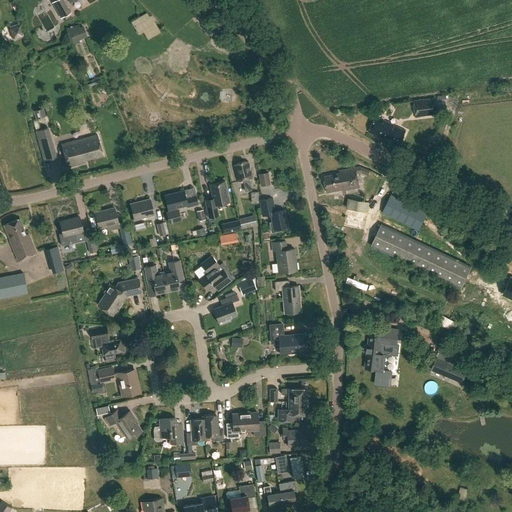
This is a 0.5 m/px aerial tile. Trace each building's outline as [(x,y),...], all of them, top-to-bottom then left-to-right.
[(70,13),(63,0),(55,0),(54,1),(63,17),(70,13)] [(83,24),(70,31),(76,43),(90,37),(83,24)] [(436,115),(434,98),(413,101),(416,117),(436,115)] [(46,116),(43,107),(33,110),(35,119),(46,116)] [(379,137),(380,134),(401,143),(406,131),(394,125),(375,116),(368,132),(379,137)] [(56,157),(48,127),(35,131),(43,160),(56,157)] [(67,167),(85,163),(84,160),(103,155),(98,135),(61,144),(67,167)] [(252,179),(248,161),(244,162),(244,161),(234,164),(233,165),(238,182),(243,181),(245,191),(251,190),(248,179),(252,179)] [(339,171),(340,174),(324,177),(327,193),(342,189),(342,191),(359,188),(355,168),(339,171)] [(269,185),(267,172),(257,174),(259,186),(269,185)] [(229,202),(224,181),(210,184),(213,198),(205,200),(209,217),(218,215),(216,204),(229,202)] [(185,198),(184,190),(164,195),(167,210),(168,210),(168,212),(165,212),(168,223),(180,220),(177,208),(186,205),(187,207),(199,204),(196,195),(185,198)] [(428,211),(391,194),(382,213),(419,231),(428,211)] [(369,202),(347,198),(342,227),(364,230),(369,202)] [(260,201),(262,213),(275,211),(273,199),(260,201)] [(153,215),(150,200),(130,205),(134,220),(153,215)] [(118,223),(114,209),(95,214),(99,229),(106,227),(107,231),(119,228),(123,244),(121,245),(123,252),(134,249),(133,242),(130,243),(125,221),(118,223)] [(205,219),(202,210),(196,211),(198,221),(205,219)] [(287,226),(284,210),(271,212),(274,228),(287,226)] [(257,226),(255,215),(238,219),(241,229),(257,226)] [(82,230),(79,217),(60,222),(64,238),(75,235),(76,242),(85,240),(85,241),(86,241),(89,253),(96,252),(90,228),(82,230)] [(25,234),(18,218),(3,225),(10,241),(9,242),(17,261),(36,253),(28,235),(25,234)] [(159,236),(166,234),(163,222),(157,224),(159,236)] [(471,266),(381,224),(371,246),(461,288),(471,266)] [(286,249),(285,239),(273,241),(274,251),(277,251),(279,271),(297,269),(295,248),(286,249)] [(64,270),(57,246),(48,248),(55,272),(64,270)] [(140,269),(138,256),(129,257),(131,270),(140,269)] [(207,290),(220,280),(224,285),(230,280),(219,264),(218,264),(213,258),(209,257),(203,262),(202,266),(207,273),(198,279),(207,290)] [(164,273),(168,291),(180,289),(179,281),(185,279),(181,261),(169,263),(171,272),(164,273)] [(168,291),(164,273),(158,274),(157,265),(145,268),(149,286),(155,285),(157,293),(168,291)] [(0,298),(26,293),(22,273),(0,277),(0,298)] [(142,293),(139,278),(119,282),(116,287),(110,285),(105,293),(106,294),(99,305),(114,315),(119,308),(120,309),(126,301),(124,300),(127,296),(142,293)] [(275,291),(282,290),(284,313),(300,312),(298,286),(289,286),(289,280),(274,282),(275,291)] [(256,283),(240,289),(243,295),(258,289),(256,283)] [(239,299),(237,293),(222,298),(225,305),(213,309),(218,322),(237,314),(232,302),(239,299)] [(441,315),(439,324),(455,327),(457,319),(441,315)] [(283,336),(281,323),(270,324),(272,342),(280,341),(281,354),(304,352),(303,334),(283,336)] [(398,329),(376,326),(375,335),(369,334),(365,369),(376,371),(374,384),(387,386),(389,372),(383,371),(385,354),(381,354),(382,342),(396,344),(398,329)] [(109,338),(107,327),(91,330),(95,348),(101,347),(101,349),(103,349),(104,355),(107,355),(108,362),(117,361),(115,355),(126,353),(124,344),(122,345),(121,340),(113,342),(112,337),(109,338)] [(468,370),(436,357),(431,370),(463,383),(468,370)] [(140,391),(137,381),(136,381),(133,370),(114,374),(112,367),(98,370),(100,382),(120,378),(124,395),(140,391)] [(481,379),(485,372),(475,368),(472,375),(481,379)] [(277,401),(277,388),(269,388),(269,401),(277,401)] [(288,401),(308,401),(308,396),(306,396),(307,389),(281,388),(281,394),(288,394),(288,401)] [(288,401),(288,409),(281,409),(281,420),(293,420),(293,414),(306,415),(306,407),(308,407),(308,401),(288,401)] [(109,412),(108,405),(96,408),(97,414),(109,412)] [(122,417),(118,410),(107,418),(112,425),(117,421),(130,440),(143,431),(136,420),(137,419),(131,411),(122,417)] [(245,413),(246,430),(254,430),(254,436),(265,435),(264,421),(258,422),(258,412),(245,413)] [(246,430),(245,413),(232,414),(232,424),(226,424),(227,438),(239,437),(239,431),(246,430)] [(204,415),(203,415),(203,419),(191,419),(192,433),(186,433),(187,445),(197,444),(197,440),(205,439),(205,436),(204,415)] [(204,415),(205,436),(213,436),(213,441),(223,440),(223,428),(216,428),(215,415),(204,415)] [(176,424),(175,418),(160,419),(161,427),(156,427),(155,430),(156,440),(157,441),(162,440),(163,439),(163,437),(170,437),(171,444),(183,443),(182,423),(176,424)] [(272,423),(267,428),(273,433),(278,429),(272,423)] [(288,428),(288,427),(283,427),(283,438),(287,438),(288,445),(308,444),(307,435),(309,435),(309,429),(307,429),(307,428),(288,428)] [(279,453),(279,442),(268,442),(269,453),(279,453)] [(303,476),(300,456),(289,458),(293,478),(303,476)] [(264,481),(261,464),(255,465),(257,482),(264,481)] [(158,477),(157,468),(146,468),(146,478),(158,477)] [(279,492),(281,503),(288,502),(289,505),(296,504),(294,491),(296,490),(294,481),(278,484),(280,492),(279,492)] [(255,494),(252,482),(239,485),(241,495),(231,497),(233,510),(249,508),(247,495),(255,494)] [(263,487),(264,495),(266,495),(268,505),(281,503),(279,492),(271,494),(270,486),(263,487)] [(164,511),(162,496),(141,500),(143,511),(164,511)] [(216,505),(214,496),(202,498),(202,502),(184,505),(185,511),(204,511),(204,507),(216,505)] [(8,511),(11,507),(1,501),(0,501),(0,511),(8,511)]
